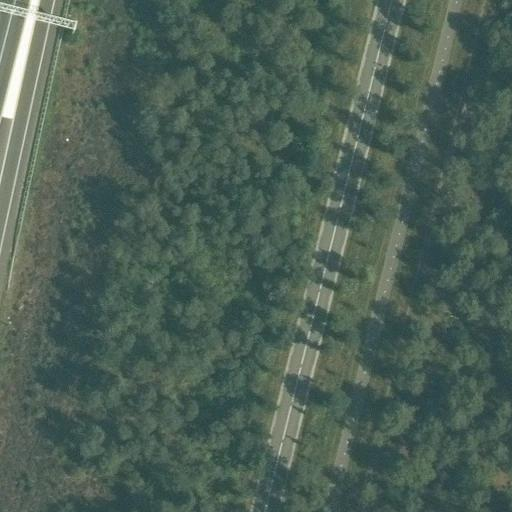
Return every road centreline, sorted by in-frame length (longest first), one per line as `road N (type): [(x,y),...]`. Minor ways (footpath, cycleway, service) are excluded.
road 1 (primary): [(264,511),(391,0)]
road 2 (motorway): [(0,217),(46,0)]
